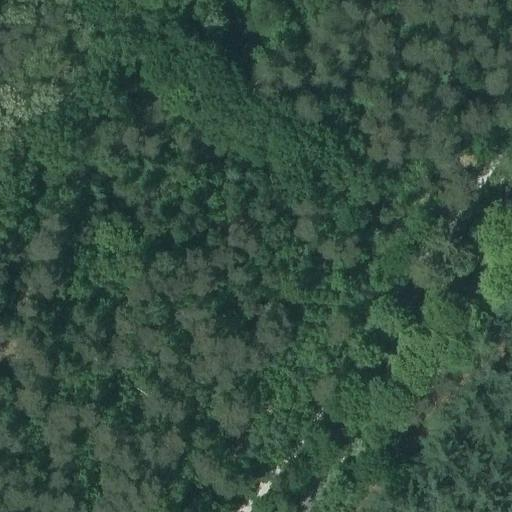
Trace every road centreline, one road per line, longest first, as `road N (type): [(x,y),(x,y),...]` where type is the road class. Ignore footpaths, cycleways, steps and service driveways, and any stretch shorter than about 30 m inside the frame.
road 1 (track): [(98,0),(457,273)]
road 2 (tertiary): [(299,511),(511,195)]
road 3 (unknown): [(373,511),(511,304)]
